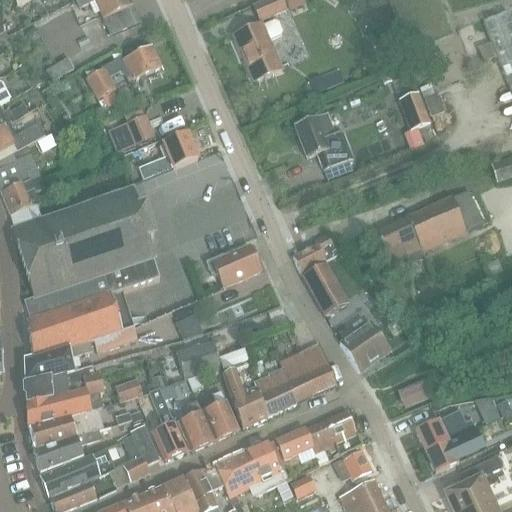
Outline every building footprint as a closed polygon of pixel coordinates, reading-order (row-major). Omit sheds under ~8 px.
[(96,1),(98,0),(75,0),(80,10),(95,3),(96,3),(96,1)] [(140,25),(129,0),(98,0),(96,1),(96,3),(95,3),(111,38),(140,25)] [(280,0),(273,0),(254,9),(261,23),(286,12),(280,0)] [(304,0),(286,0),(292,11),(306,5),(304,0)] [(287,14),(289,30),(303,28),(301,12),(287,14)] [(511,25),(508,14),(483,24),(511,97),(511,25)] [(262,26),(234,39),(254,85),(282,72),(269,42),(282,37),(283,33),(279,24),(275,22),(263,28),(262,26)] [(115,94),(109,81),(124,73),(129,85),(162,70),(152,49),(123,62),(104,72),(86,82),(98,103),(115,94)] [(46,73),(52,83),(74,71),(68,60),(46,73)] [(0,108),(10,103),(6,96),(5,97),(0,87),(0,108)] [(443,90),(426,95),(434,129),(452,124),(443,90)] [(420,98),(401,105),(412,133),(431,126),(420,98)] [(0,132),(9,128),(9,127),(28,118),(24,108),(9,115),(7,112),(1,116),(0,114),(0,132)] [(52,149),(75,138),(64,116),(41,127),(52,149)] [(327,116),(295,128),(307,161),(318,157),(324,173),(326,173),(328,179),(351,170),(349,164),(353,163),(343,135),(335,137),(327,116)] [(118,156),(155,140),(145,118),(109,134),(118,156)] [(16,155),(23,151),(41,143),(36,131),(16,141),(9,128),(0,132),(0,156),(13,149),(16,155)] [(140,172),(144,184),(170,173),(198,162),(188,137),(164,147),(169,160),(140,172)] [(0,161),(11,157),(16,155),(13,149),(0,156),(0,161)] [(0,172),(0,192),(2,197),(39,182),(23,151),(16,155),(11,157),(15,165),(0,172)] [(11,157),(0,161),(0,172),(15,165),(11,157)] [(511,157),(492,164),(499,186),(511,182),(511,157)] [(162,186),(178,180),(184,196),(208,186),(198,162),(170,173),(144,184),(149,195),(164,190),(162,186)] [(44,192),(39,182),(2,197),(10,217),(9,217),(10,218),(40,208),(35,196),(44,192)] [(468,194),(376,236),(391,269),(407,261),(408,262),(484,228),(468,194)] [(12,232),(14,237),(34,301),(24,304),(24,305),(34,302),(40,320),(27,325),(26,325),(32,361),(25,363),(25,367),(57,357),(56,356),(85,347),(94,344),(134,332),(133,331),(134,331),(123,295),(159,284),(156,273),(152,274),(150,266),(154,265),(148,246),(153,244),(144,213),(138,214),(132,195),(42,224),(37,211),(10,220),(12,225),(17,224),(19,230),(12,232)] [(327,238),(318,242),(320,245),(316,247),(316,248),(293,260),(301,277),(325,265),(339,258),(327,238)] [(260,275),(249,249),(224,260),(223,258),(206,265),(211,278),(217,275),(224,291),(260,275)] [(324,319),(325,319),(347,306),(325,266),(302,279),(324,319)] [(374,317),(388,310),(383,301),(369,308),(374,317)] [(353,308),(340,318),(353,338),(341,347),(340,347),(359,375),(389,354),(376,335),(371,327),(367,329),(353,308)] [(134,332),(94,344),(97,355),(137,343),(134,332)] [(199,380),(221,374),(213,346),(177,356),(185,384),(187,384),(199,380)] [(57,357),(25,367),(25,386),(25,387),(75,376),(71,361),(94,355),(92,349),(87,350),(85,347),(56,356),(57,357)] [(316,398),(336,390),(325,363),(319,349),(301,357),(316,398)] [(316,398),(301,357),(279,366),(283,375),(270,380),(272,384),(256,391),(257,393),(269,421),(296,409),(295,407),(316,398)] [(25,387),(27,409),(87,396),(83,382),(94,380),(92,371),(75,376),(25,387)] [(129,371),(110,377),(115,390),(133,384),(129,371)] [(231,403),(243,433),(269,421),(257,393),(245,398),(236,374),(222,379),(231,403)] [(29,431),(29,432),(85,416),(104,411),(100,397),(105,396),(100,379),(94,380),(83,382),(87,396),(27,409),(28,431),(29,431)] [(199,380),(187,384),(192,394),(203,389),(199,380)] [(143,399),(143,398),(153,395),(150,385),(140,389),(139,384),(115,392),(119,406),(143,399)] [(405,410),(420,404),(429,400),(424,386),(400,396),(405,410)] [(172,389),(159,394),(164,405),(176,400),(172,389)] [(215,445),(238,434),(220,391),(211,395),(217,410),(202,416),(215,445)] [(178,461),(183,459),(182,457),(187,455),(174,427),(164,405),(159,394),(149,397),(157,414),(165,431),(153,437),(165,465),(177,459),(178,461)] [(511,400),(500,405),(504,417),(511,414),(511,400)] [(215,445),(202,416),(198,407),(192,409),(196,419),(179,426),(191,455),(215,445)] [(425,456),(449,445),(476,432),(471,423),(466,426),(460,413),(415,434),(425,456)] [(347,415),(330,422),(346,456),(361,449),(357,439),(347,415)] [(33,454),(33,455),(98,435),(122,428),(120,418),(109,422),(109,423),(100,426),(99,422),(87,425),(85,416),(29,432),(34,454),(33,454)] [(330,422),(309,431),(317,450),(320,455),(329,451),(331,455),(337,452),(340,459),(346,456),(330,422)] [(150,442),(142,426),(128,431),(136,448),(150,442)] [(275,444),(269,447),(281,471),(286,469),(299,463),(297,458),(313,452),(317,450),(309,431),(305,433),(305,432),(275,444)] [(480,441),(476,432),(449,445),(425,456),(435,477),(459,466),(476,458),(471,446),(480,441)] [(98,435),(33,455),(40,477),(83,460),(80,450),(101,443),(98,435)] [(161,468),(160,467),(150,442),(136,448),(142,461),(143,461),(148,473),(150,473),(161,468)] [(234,462),(216,470),(225,489),(224,490),(230,501),(232,508),(234,508),(235,511),(243,511),(240,505),(239,505),(236,498),(249,493),(253,501),(286,487),(285,486),(287,485),(281,471),(269,447),(246,456),(234,462)] [(85,463),(40,481),(49,501),(90,483),(109,475),(112,474),(117,472),(107,451),(91,459),(85,463)] [(353,484),(372,475),(361,455),(335,467),(343,483),(351,480),(353,484)] [(445,497),(451,511),(474,511),(492,504),(486,491),(497,486),(492,476),(503,471),(497,459),(461,476),(466,487),(445,497)] [(142,461),(118,472),(125,488),(131,486),(149,476),(148,473),(143,461),(142,461)] [(330,494),(341,489),(330,465),(319,470),(330,494)] [(199,511),(218,511),(217,510),(211,495),(224,490),(225,489),(216,470),(205,474),(204,472),(183,481),(199,511)] [(112,474),(109,475),(117,492),(125,488),(118,472),(112,474)] [(308,479),(290,488),(297,502),(315,494),(308,479)] [(199,511),(183,481),(162,491),(173,511),(199,511)] [(53,511),(71,511),(96,502),(90,483),(49,501),(53,511)] [(345,511),(387,511),(374,485),(340,501),(345,511)] [(145,497),(152,511),(173,511),(162,491),(145,497)] [(152,511),(145,497),(121,507),(123,511),(152,511)]
